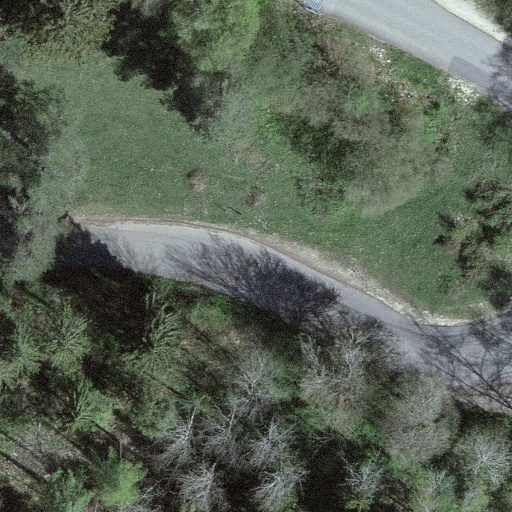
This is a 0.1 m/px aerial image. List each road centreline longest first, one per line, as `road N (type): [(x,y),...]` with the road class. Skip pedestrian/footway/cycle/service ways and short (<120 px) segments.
road 1 (unclassified): [(0,261),(75,253),(186,265),(361,346),(470,361),(511,348)]
road 2 (unclassified): [(511,88),(373,0)]
